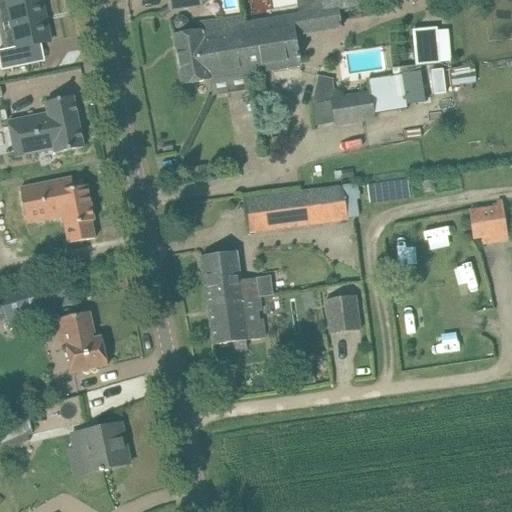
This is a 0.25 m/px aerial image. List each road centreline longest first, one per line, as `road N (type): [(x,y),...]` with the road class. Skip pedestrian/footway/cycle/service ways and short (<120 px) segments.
road 1 (unclassified): [(198,511),(101,0)]
road 2 (track): [(502,374),(180,418)]
road 3 (track): [(511,190),(387,214),(373,227),(388,355),(378,391)]
